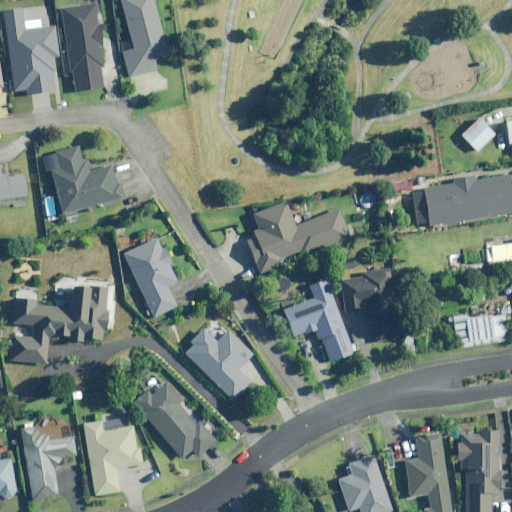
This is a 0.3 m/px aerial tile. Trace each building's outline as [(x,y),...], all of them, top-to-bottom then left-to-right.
[(166,56),(151,0),(119,0),(132,49),(122,51),(129,77),(155,71),(152,60),(166,56)] [(105,64),(92,4),(59,10),(75,91),(101,86),(97,65),(105,64)] [(511,126),(490,129),(492,158),(501,157),(501,167),(511,166),(511,126)] [(480,146),(465,129),(447,145),(462,162),(480,146)] [(73,182),(72,182),(63,156),(27,169),(39,202),(46,227),(105,210),(93,174),(73,182)] [(442,191),(420,194),(420,200),(406,202),(410,228),(424,226),(426,234),(511,220),(511,189),(511,181),(483,185),(482,178),(441,184),(442,191)] [(0,209),(10,208),(7,181),(0,181),(0,209)] [(248,233),(250,239),(242,241),(254,279),(269,275),(267,269),(278,265),(277,261),(345,239),(336,212),(289,227),(285,205),(247,210),(250,232),(248,233)] [(511,260),(511,243),(486,246),(488,262),(511,260)] [(163,314),(152,293),(163,289),(146,249),(134,254),(132,251),(106,264),(137,327),(163,314)] [(390,314),(389,314),(388,270),(359,270),(360,277),(336,279),(338,311),(360,309),(360,323),(365,323),(367,343),(392,340),(390,314)] [(288,337),(308,329),(324,363),(349,352),(337,324),(337,323),(319,278),(301,286),(306,298),(276,311),(288,337)] [(14,347),(0,346),(0,374),(31,375),(32,353),(42,354),(42,349),(93,352),(95,320),(92,319),(93,298),(56,296),(55,317),(33,315),(34,311),(0,308),(0,337),(15,338),(14,347)] [(504,311),(448,317),(451,347),(507,341),(504,311)] [(250,379),(205,328),(167,361),(213,412),(250,379)] [(126,411),(137,427),(133,430),(167,473),(197,449),(166,410),(165,409),(151,394),(126,411)] [(125,473),(117,436),(90,441),(85,431),(68,435),(77,506),(105,503),(99,478),(125,473)] [(54,446),(35,448),(34,443),(27,444),(24,434),(4,437),(17,511),(46,506),(39,473),(48,467),(59,463),(54,446)] [(473,440),(471,451),(457,451),(454,511),(483,511),(487,452),(485,452),(486,442),(473,440)] [(428,446),(401,449),(403,467),(390,468),(394,509),(412,507),(412,506),(413,506),(414,511),(434,511),(433,503),(436,503),(428,446)] [(329,511),(373,511),(362,467),(334,475),(336,483),(322,488),(329,511)]
